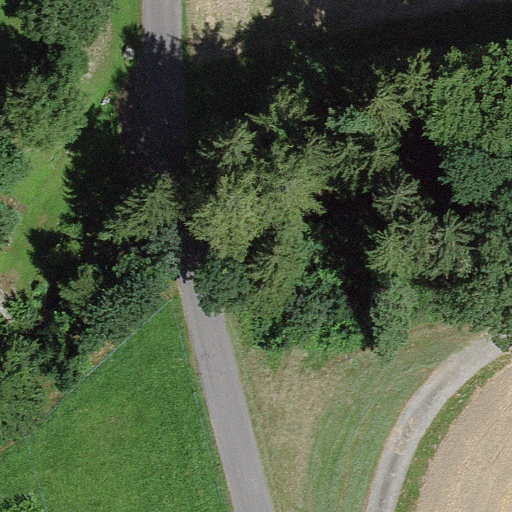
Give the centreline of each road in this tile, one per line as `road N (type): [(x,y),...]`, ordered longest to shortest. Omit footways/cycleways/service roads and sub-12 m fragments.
road 1 (unclassified): [(259,511),(183,214),(171,0)]
road 2 (track): [(390,511),(415,408),(511,333)]
